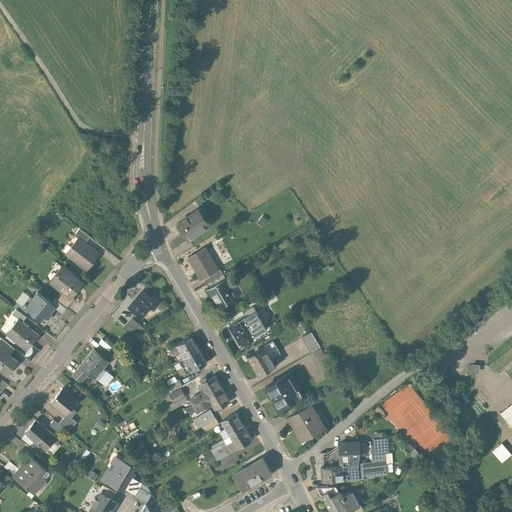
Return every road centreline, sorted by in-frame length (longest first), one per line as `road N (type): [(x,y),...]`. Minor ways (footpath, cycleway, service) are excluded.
road 1 (tertiary): [(155,240),(291,486)]
road 2 (residential): [(0,429),(155,240)]
road 3 (track): [(0,10),(80,127),(142,136)]
road 4 (tertiary): [(149,0),(142,143)]
